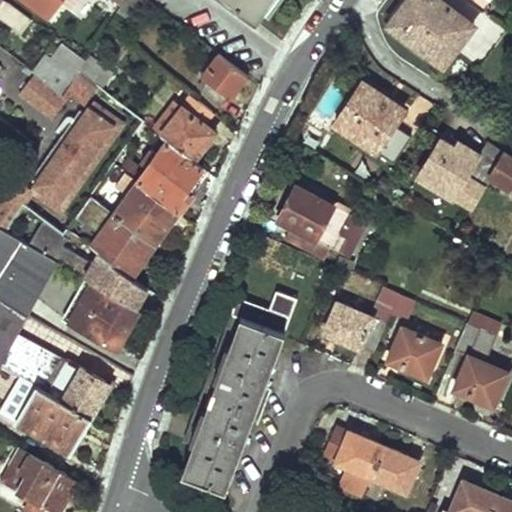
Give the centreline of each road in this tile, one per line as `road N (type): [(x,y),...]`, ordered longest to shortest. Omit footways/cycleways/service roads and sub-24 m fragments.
road 1 (residential): [(343,0),(273,107),(219,220),(119,484)]
road 2 (residential): [(511,458),(352,388),(330,385),(302,407)]
